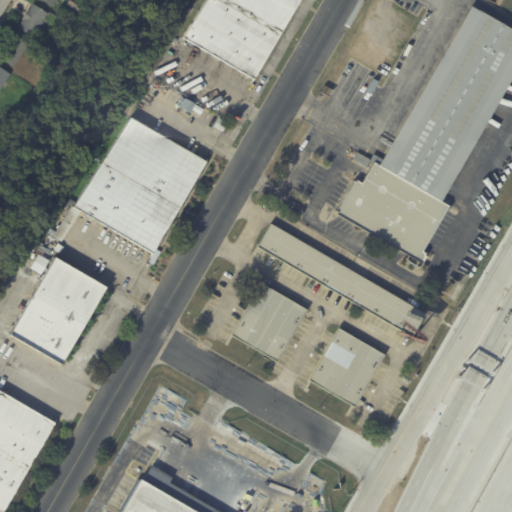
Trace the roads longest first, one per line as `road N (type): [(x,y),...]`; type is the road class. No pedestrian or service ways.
road 1 (residential): [(45,511),(341,0)]
road 2 (secondary): [(511,242),(357,511)]
road 3 (residential): [(151,331),(381,471)]
road 4 (motorway): [(511,304),(402,511)]
road 5 (motorway): [(511,378),(435,511)]
